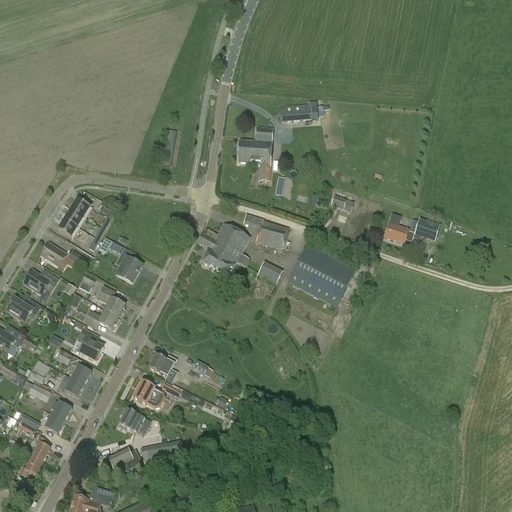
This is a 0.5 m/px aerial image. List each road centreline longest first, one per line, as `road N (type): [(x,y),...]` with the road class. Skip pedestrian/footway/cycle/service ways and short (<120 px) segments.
road 1 (tertiary): [(47,511),(205,199)]
road 2 (track): [(205,199),(483,288),(511,287)]
road 3 (residential): [(0,285),(73,179),(205,199)]
road 4 (tertiary): [(205,199),(225,84),(254,0)]
